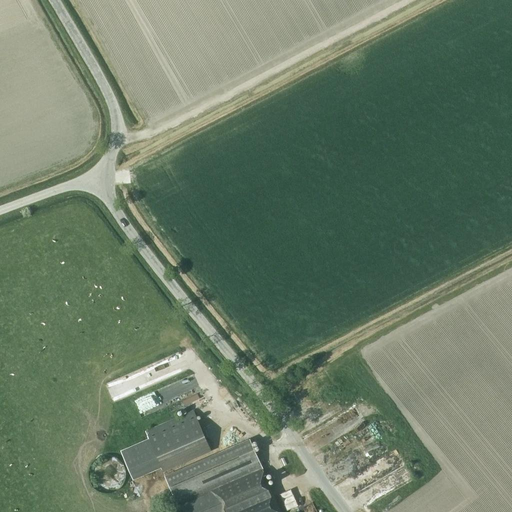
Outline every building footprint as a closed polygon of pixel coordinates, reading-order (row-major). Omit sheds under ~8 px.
[(119,377),(106,384),(115,403),(129,396),(119,377)] [(211,450),(193,409),(145,430),(163,471),(211,450)] [(360,432),(366,443),(379,437),(373,425),(360,432)] [(281,511),(260,461),(250,439),(166,476),(181,511),(281,511)] [(399,487),(422,476),(408,449),(351,478),(358,491),(393,474),(399,487)]
